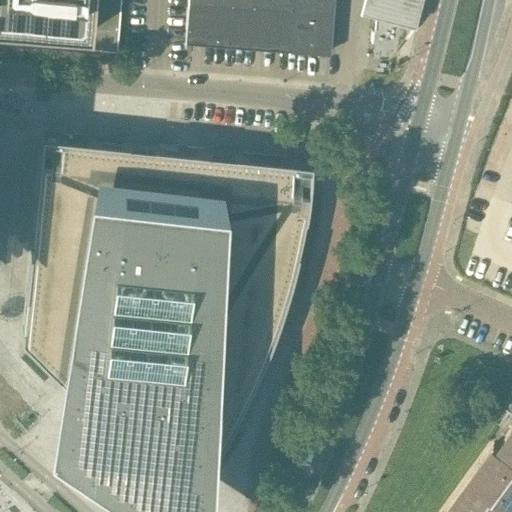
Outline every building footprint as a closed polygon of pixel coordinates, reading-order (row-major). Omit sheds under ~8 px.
[(0,0),(0,37),(13,38),(15,17),(73,22),(71,43),(116,47),(119,0),(0,0)] [(188,0),(186,40),(330,51),(334,0),(188,0)] [(357,0),(355,10),(406,23),(411,0),(357,0)] [(376,9),(372,54),(388,55),(415,19),(376,9)] [(42,131),(21,336),(45,360),(63,378),(55,429),(180,511),(203,511),(205,465),(217,447),(226,431),(236,414),(245,397),(254,379),(261,361),(269,343),(277,322),(283,302),(289,281),(295,261),(300,240),(304,219),(307,197),(309,183),(311,159),(42,131)] [(511,398),(506,406),(511,409),(511,425),(499,444),(494,441),(472,472),(511,501),(511,398)] [(502,511),(511,501),(472,472),(442,511),(502,511)]
